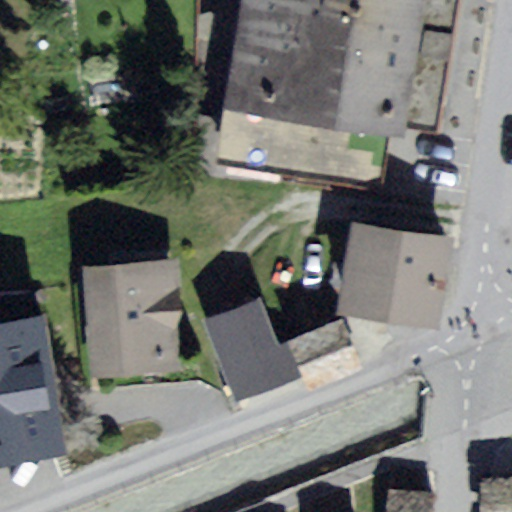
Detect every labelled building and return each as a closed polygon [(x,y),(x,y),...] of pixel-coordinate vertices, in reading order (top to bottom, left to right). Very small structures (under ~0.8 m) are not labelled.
[(52,0),(55,17),(154,0),(52,0)] [(394,0),(234,0),(218,171),(376,186),(394,0)] [(449,242),(356,225),(339,316),(432,333),(449,242)] [(153,286),(49,294),(58,414),(162,406),(153,286)] [(255,314),(208,332),(234,398),(280,381),(255,314)] [(0,484),(46,480),(33,342),(0,344),(0,484)] [(511,511),(511,483),(482,482),(479,511),(511,511)] [(436,511),(437,504),(390,500),(389,511),(436,511)]
